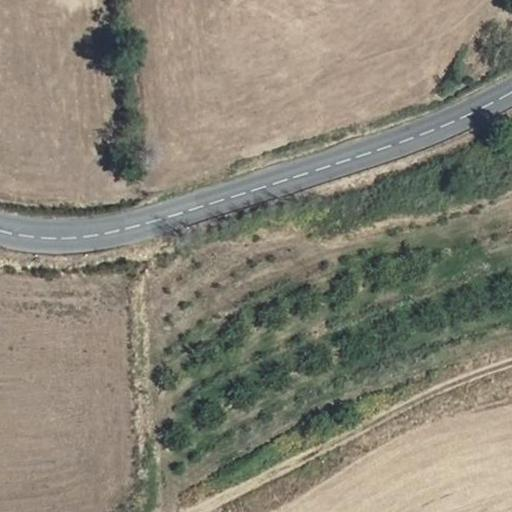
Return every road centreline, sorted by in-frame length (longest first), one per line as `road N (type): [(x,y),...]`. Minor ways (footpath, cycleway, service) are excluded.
road 1 (secondary): [(511,89),(414,140),(101,235),(0,225)]
road 2 (track): [(511,373),(394,419),(207,511)]
